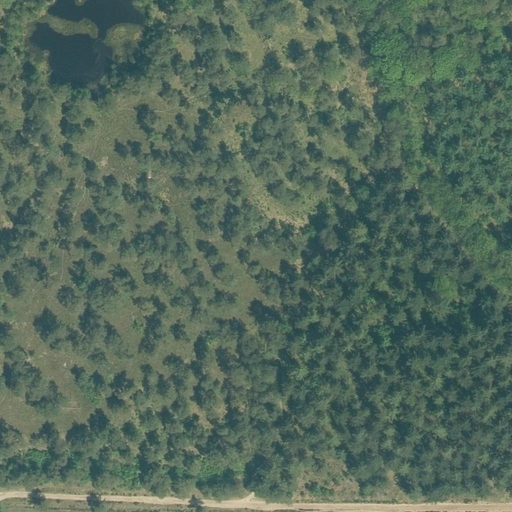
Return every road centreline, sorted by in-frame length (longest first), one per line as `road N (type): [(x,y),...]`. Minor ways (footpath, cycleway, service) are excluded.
road 1 (track): [(253,504),(281,413),(287,328),(369,187),(398,163),(400,105),(434,68),(511,34)]
road 2 (track): [(253,504),(511,507)]
road 3 (track): [(0,495),(253,504)]
road 4 (track): [(398,163),(511,309)]
